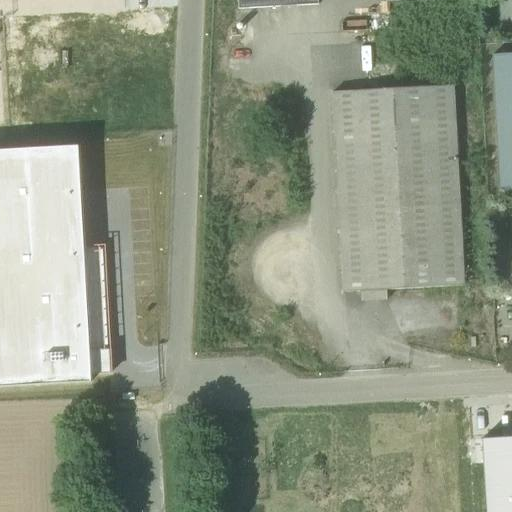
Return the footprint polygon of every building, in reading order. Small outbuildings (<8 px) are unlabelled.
[(237,0),(238,10),(318,6),(317,0),(384,0),(385,2),(420,0),(237,0)] [(511,23),(511,0),(499,0),(501,24),(511,23)] [(511,54),(492,55),(499,191),(511,190),(511,54)] [(331,95),(342,296),(361,295),(385,293),(464,289),(453,88),(331,95)] [(77,147),(0,151),(0,387),(90,382),(89,376),(110,375),(102,247),(83,249),(77,147)] [(385,293),(361,295),(361,305),(386,304),(385,293)] [(511,511),(511,437),(481,439),(485,511),(511,511)]
